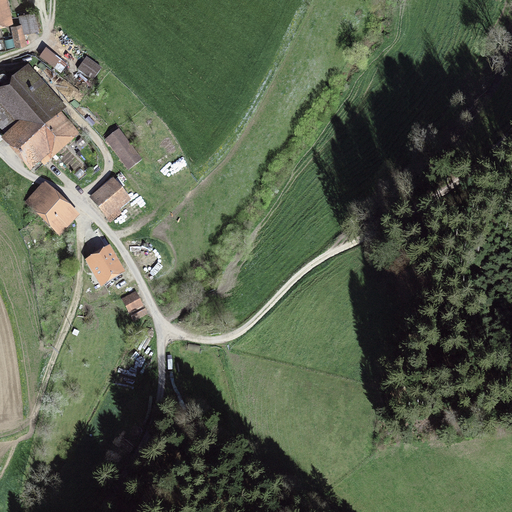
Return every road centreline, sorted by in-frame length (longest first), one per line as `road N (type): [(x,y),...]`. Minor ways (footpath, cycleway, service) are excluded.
road 1 (track): [(161,327),(208,341),(241,331),(309,266),(423,204),(511,131)]
road 2 (track): [(332,252),(429,168),(492,88),(511,48)]
road 3 (unclassified): [(0,150),(100,221),(161,327)]
